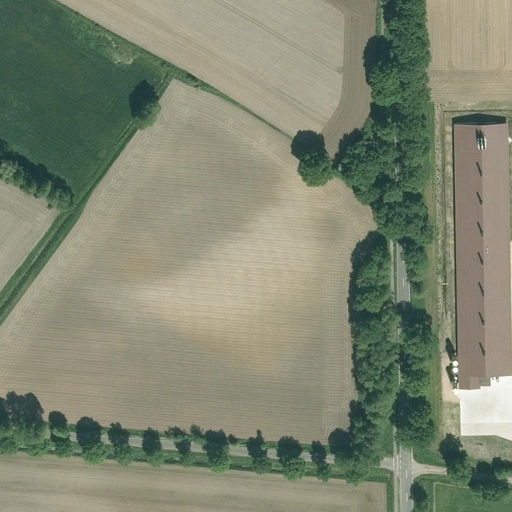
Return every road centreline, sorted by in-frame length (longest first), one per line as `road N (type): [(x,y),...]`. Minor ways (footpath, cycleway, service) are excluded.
road 1 (secondary): [(406,467),(397,0)]
road 2 (unclassified): [(406,467),(0,432)]
